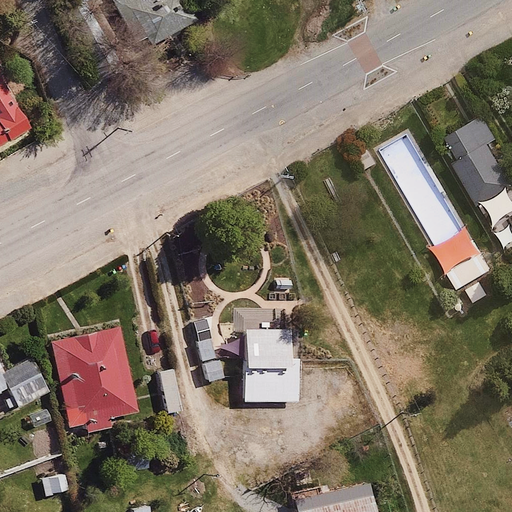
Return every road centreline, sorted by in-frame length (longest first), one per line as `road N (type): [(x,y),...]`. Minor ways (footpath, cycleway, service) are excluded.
road 1 (tertiary): [(101,195),(460,0)]
road 2 (residential): [(33,0),(101,195)]
